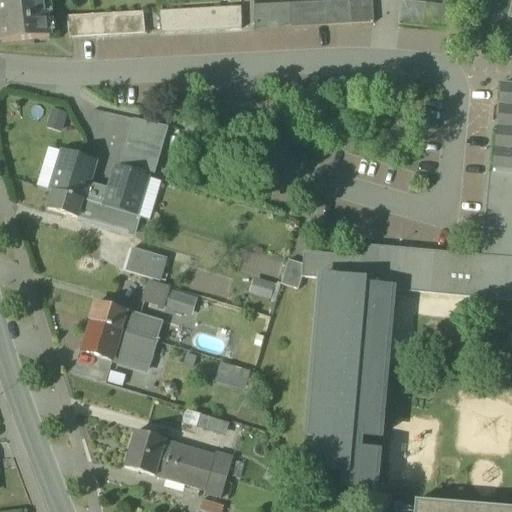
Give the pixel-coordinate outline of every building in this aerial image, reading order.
[(45,0),(37,0),(1,4),(0,4),(0,29),(0,31),(2,45),(50,39),(45,0)] [(372,1),(361,2),(362,26),(373,25),(372,1)] [(338,27),(350,26),(349,2),(337,3),(338,27)] [(350,26),(362,26),(361,2),(349,2),(350,26)] [(326,28),(338,27),(337,3),(325,4),(326,28)] [(398,27),(410,28),(413,4),(400,3),(398,27)] [(302,29),(314,28),(313,4),(301,5),(302,29)] [(314,28),(326,28),(325,4),(313,4),(314,28)] [(410,28),(422,29),(425,5),(413,4),(410,28)] [(290,29),(302,29),(301,5),(289,6),(290,29)] [(422,29),(434,30),(437,6),(425,5),(422,29)] [(267,31),(278,30),(277,6),(265,7),(267,31)] [(278,30),(290,29),(289,6),(277,6),(278,30)] [(449,8),(437,6),(434,30),(446,31),(449,8)] [(254,32),(267,31),(265,7),(253,8),(254,32)] [(446,31),(458,33),(461,9),(449,8),(446,31)] [(159,13),(161,35),(241,31),(241,28),(241,9),(159,13)] [(144,14),(91,17),(93,38),(146,35),(144,14)] [(69,40),(93,38),(91,17),(68,18),(69,40)] [(511,176),(511,87),(502,86),(502,87),(500,87),(492,175),(511,176)] [(51,111),(46,130),(61,135),(67,115),(51,111)] [(132,121),(125,146),(160,156),(168,129),(132,121)] [(120,166),(154,176),(160,156),(125,146),(120,166)] [(36,188),(47,191),(59,153),(48,150),(36,188)] [(47,191),(51,193),(63,154),(59,153),(47,191)] [(87,186),(93,163),(63,154),(51,193),(52,193),(82,202),(87,186)] [(97,165),(93,163),(87,186),(90,187),(97,165)] [(109,193),(116,170),(112,169),(105,191),(109,193)] [(145,179),(116,170),(109,193),(105,209),(111,210),(134,217),(145,179)] [(511,258),(511,176),(492,175),(489,174),(482,258),(482,261),(511,264),(511,261),(511,258)] [(149,180),(145,179),(134,217),(138,218),(149,180)] [(149,180),(138,218),(150,222),(161,183),(149,180)] [(87,186),(82,202),(83,202),(105,209),(109,193),(105,191),(90,187),(87,186)] [(78,219),(83,202),(82,202),(52,193),(47,210),(78,219)] [(83,202),(78,219),(106,228),(111,210),(105,209),(83,202)] [(133,236),(138,218),(134,217),(111,210),(106,228),(133,236)] [(316,447),(316,450),(357,453),(358,437),(378,439),(391,292),(511,303),(511,261),(511,264),(482,261),(482,258),(364,248),(363,260),(362,269),(351,268),(352,259),(303,255),(302,267),(301,280),(320,281),(306,438),(317,439),(317,447),(316,447)] [(125,273),(159,283),(166,260),(131,250),(125,273)] [(363,260),(352,259),(351,268),(362,269),(363,260)] [(280,287),(298,292),(301,280),(302,267),(288,263),(287,264),(280,287)] [(254,280),(249,296),(270,302),(275,286),(254,280)] [(141,303),(164,310),(170,290),(147,283),(141,303)] [(164,310),(192,318),(197,298),(170,290),(164,310)] [(90,322),(121,331),(126,314),(96,304),(90,322)] [(161,324),(126,314),(121,331),(156,342),(161,324)] [(85,341),(115,350),(121,334),(121,331),(90,322),(90,323),(91,323),(85,341)] [(156,342),(121,331),(121,334),(115,350),(112,361),(146,372),(155,344),(156,342)] [(112,361),(115,350),(85,341),(82,352),(112,361)] [(220,364),(214,384),(245,393),(251,373),(220,364)] [(106,384),(122,389),(125,378),(110,373),(106,384)] [(183,425),(196,430),(199,417),(186,413),(184,415),(183,420),(183,425)] [(196,430),(225,438),(229,423),(200,415),(199,417),(196,430)] [(128,451),(158,460),(163,443),(133,434),(128,451)] [(213,458),(163,443),(158,460),(208,475),(213,458)] [(377,455),(357,453),(316,450),(314,472),(344,475),(342,488),(374,491),(377,455)] [(123,468),(153,477),(158,460),(128,451),(123,468)] [(213,458),(208,475),(229,481),(236,459),(215,452),(213,458)] [(208,475),(158,460),(153,477),(203,492),(208,475)] [(222,504),(229,481),(208,475),(203,492),(201,498),(222,504)] [(198,511),(222,511),(223,508),(201,502),(198,511)] [(511,511),(414,503),(413,511),(511,511)]
